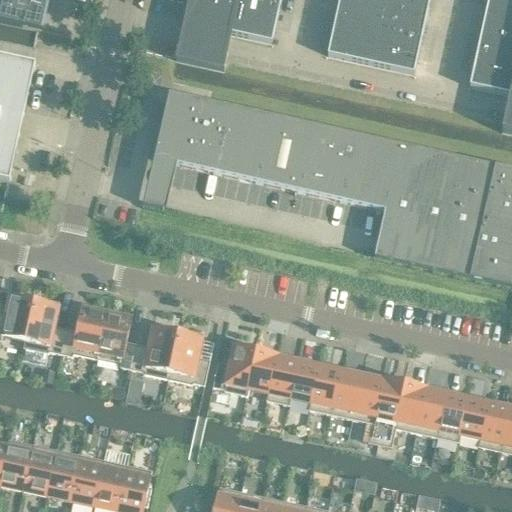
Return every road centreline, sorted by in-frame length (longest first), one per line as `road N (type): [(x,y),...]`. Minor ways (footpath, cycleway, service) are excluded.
road 1 (residential): [(65,264),(511,361)]
road 2 (residential): [(65,264),(123,0)]
